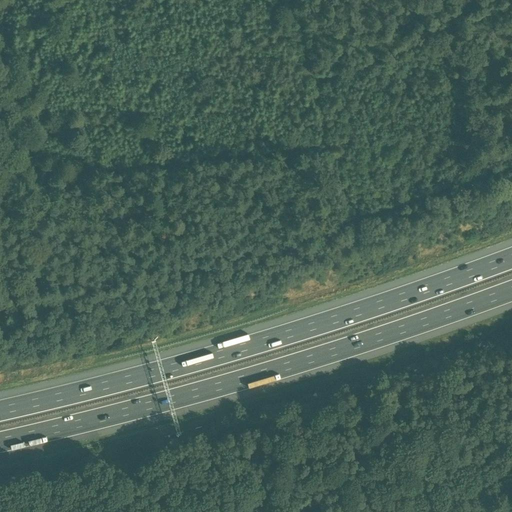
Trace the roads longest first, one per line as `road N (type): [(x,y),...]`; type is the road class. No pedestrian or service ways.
road 1 (motorway): [(511,257),(276,337),(0,411)]
road 2 (motorway): [(0,442),(282,368),(511,290)]
road 3 (track): [(293,0),(323,128),(318,143),(29,177),(9,186),(0,204)]
road 4 (track): [(314,82),(511,3)]
